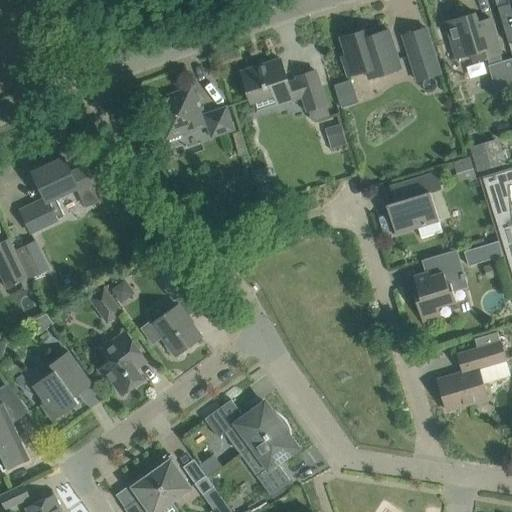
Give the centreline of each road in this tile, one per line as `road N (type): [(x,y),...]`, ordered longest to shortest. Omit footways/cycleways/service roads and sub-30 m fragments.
road 1 (residential): [(84,81),(263,336)]
road 2 (residential): [(424,472),(426,432),(352,189)]
road 3 (residential): [(104,511),(73,469),(263,336)]
road 4 (unclassified): [(84,81),(335,0)]
road 5 (residential): [(263,336),(345,457),(424,472)]
